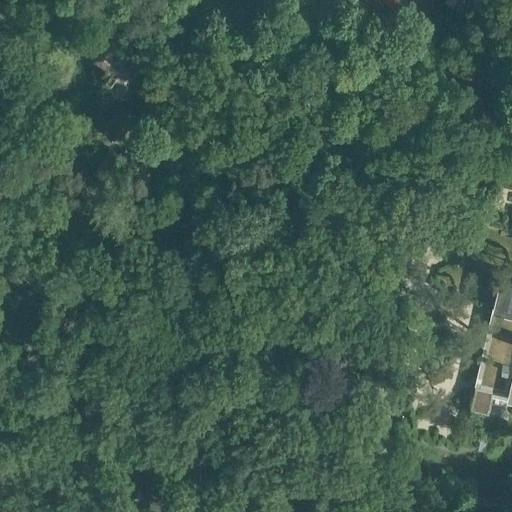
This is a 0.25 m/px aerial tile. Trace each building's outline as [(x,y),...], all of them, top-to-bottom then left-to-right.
[(134,77),(144,62),(146,58),(130,47),(136,37),(109,19),(104,27),(99,23),(93,32),(94,33),(86,45),(111,62),(102,76),(113,84),(112,85),(127,94),(137,79),(134,77)] [(106,131),(120,140),(137,114),(124,105),(113,121),(93,108),(86,118),(106,131)] [(117,152),(104,174),(114,180),(127,158),(117,152)] [(511,283),(504,281),(488,347),(486,359),(489,359),(483,385),(476,383),(470,407),(488,411),(493,389),(511,393),(511,283)] [(346,364),(383,365),(384,335),(346,334),(346,364)]
